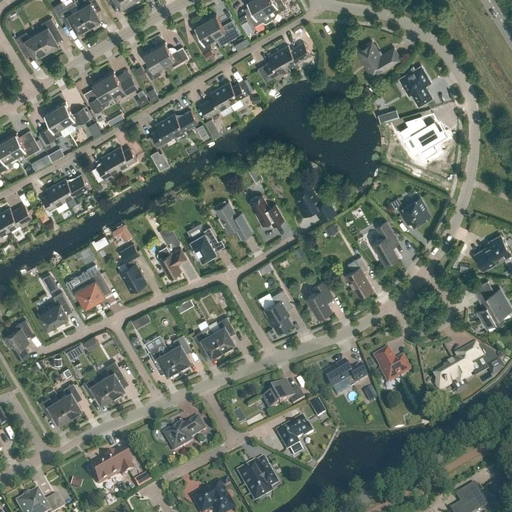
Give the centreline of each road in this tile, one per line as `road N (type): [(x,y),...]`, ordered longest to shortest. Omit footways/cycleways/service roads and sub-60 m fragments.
road 1 (residential): [(274,360),(367,324),(409,292),(450,232),(469,185),(470,96),(456,68),(393,16),(320,7)]
road 2 (residential): [(0,198),(320,7)]
road 3 (tertiary): [(347,511),(511,420)]
road 4 (residential): [(32,92),(189,0)]
road 5 (residential): [(115,322),(233,279)]
road 6 (residential): [(45,456),(160,406)]
